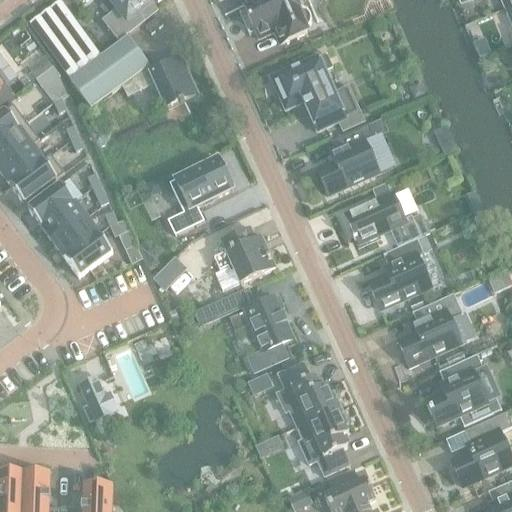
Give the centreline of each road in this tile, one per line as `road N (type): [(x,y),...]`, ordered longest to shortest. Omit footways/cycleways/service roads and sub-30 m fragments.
road 1 (residential): [(424,511),(192,0)]
road 2 (residential): [(0,365),(49,326),(52,307),(0,227)]
